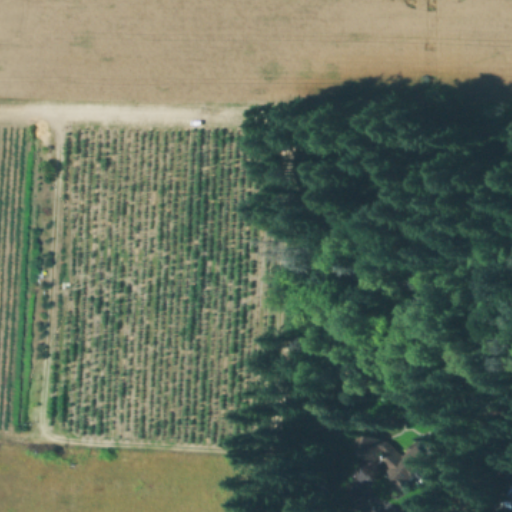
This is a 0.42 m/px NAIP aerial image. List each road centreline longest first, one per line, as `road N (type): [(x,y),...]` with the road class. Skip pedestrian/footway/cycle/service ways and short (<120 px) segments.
road 1 (track): [(40,436),(58,120),(0,115)]
road 2 (track): [(0,433),(273,450)]
road 3 (track): [(0,470),(51,467),(81,475),(72,494),(0,478)]
